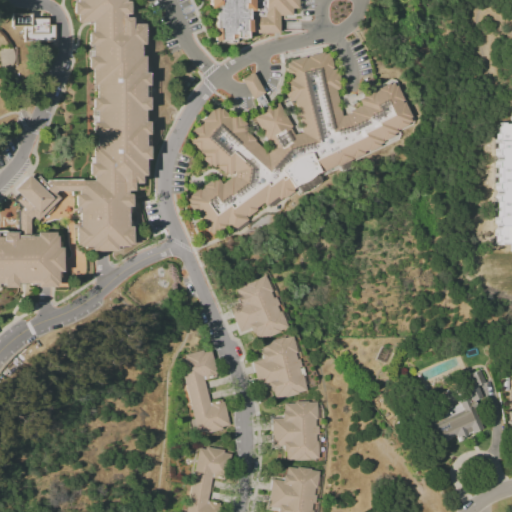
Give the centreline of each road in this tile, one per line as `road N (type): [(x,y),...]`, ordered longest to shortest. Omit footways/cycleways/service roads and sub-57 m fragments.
road 1 (residential): [(364,0),(349,29),(241,63),(201,100),(174,149),(166,188),(183,246)]
road 2 (residential): [(183,246),(243,395),(241,511)]
road 3 (residential): [(0,181),(21,161),(64,57),(60,15),(13,0)]
road 4 (residential): [(183,246),(146,259),(94,299),(0,350)]
